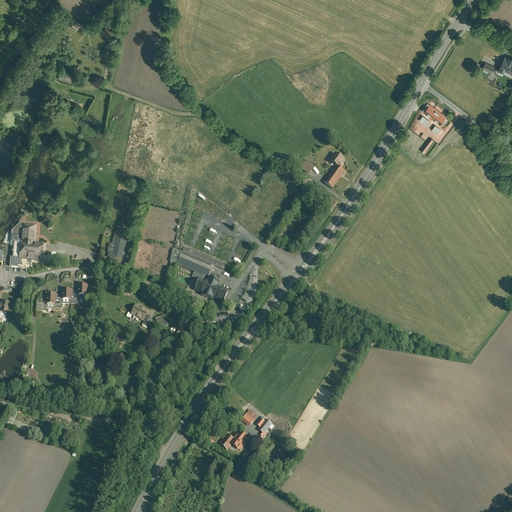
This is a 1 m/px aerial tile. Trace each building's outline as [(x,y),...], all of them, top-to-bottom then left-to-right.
[(118,25),(112,19),(111,20),(111,19),(110,21),(112,23),(107,28),(110,32),(107,34),(110,36),(118,29),(118,26),(118,25)] [(511,58),(506,56),(500,68),(504,70),(505,68),(511,71),(511,58)] [(494,66),(485,62),(483,68),(492,72),(494,66)] [(73,74),(67,72),(64,79),(70,81),(73,74)] [(433,107),(427,103),(422,110),(428,114),(433,107)] [(438,110),(433,107),(428,114),(432,117),(438,110)] [(438,110),(432,117),(436,120),(441,113),(438,110)] [(447,118),(441,113),(436,120),(442,125),(447,118)] [(434,122),(432,125),(430,128),(436,133),(439,130),(437,129),(439,126),(434,122)] [(426,128),(418,137),(420,138),(427,129),(426,128)] [(431,137),(422,150),(424,152),(434,139),(431,137)] [(344,161),(335,155),(330,162),(336,166),(339,168),(344,161)] [(314,167),(306,162),(301,169),(309,174),(314,167)] [(336,166),(323,183),(332,190),(333,189),(344,173),(345,173),(339,168),(336,166)] [(314,184),(306,188),(309,194),(317,190),(314,184)] [(26,224),(21,224),(12,232),(12,235),(11,241),(14,241),(14,243),(12,267),(18,268),(18,266),(21,266),(22,259),(42,261),(43,246),(34,245),(35,238),(34,238),(34,236),(33,236),(34,229),(31,229),(31,228),(29,227),(29,228),(25,228),(26,224)] [(115,238),(114,238),(110,258),(112,258),(117,259),(122,260),(126,240),(121,239),(116,238),(115,238)] [(182,253),(173,249),(171,254),(172,255),(171,258),(170,262),(177,265),(181,253),(182,253)] [(195,253),(184,249),(182,253),(181,253),(192,258),(195,253)] [(192,258),(181,253),(177,265),(202,276),(209,279),(214,267),(192,258)] [(216,263),(195,253),(192,258),(214,267),(216,263)] [(225,266),(216,263),(214,267),(223,271),(225,266)] [(219,283),(209,279),(202,276),(200,280),(199,280),(194,290),(202,294),(201,296),(211,301),(213,298),(223,303),(228,292),(217,288),(219,283)] [(87,286),(78,285),(78,294),(78,295),(86,296),(87,286)] [(71,290),(62,290),(62,299),(62,300),(70,300),(71,294),(71,290)] [(55,295),(47,295),(46,303),(46,305),(55,305),(55,299),(55,295)] [(2,305),(1,304),(0,308),(2,308),(1,312),(6,313),(7,313),(9,302),(3,301),(2,305)] [(46,303),(38,303),(37,311),(46,312),(46,305),(46,303)] [(148,312),(136,306),(132,314),(144,320),(148,312)] [(163,315),(155,319),(160,329),(167,325),(166,323),(166,322),(164,319),(165,319),(163,315)] [(186,324),(182,322),(177,331),(181,334),(186,324)] [(149,399),(155,387),(151,385),(145,397),(149,399)] [(6,425),(11,427),(16,412),(11,410),(6,425)] [(247,415),(243,419),(248,423),(251,418),(247,415)] [(52,432),(56,419),(48,416),(43,429),(52,432)] [(261,419),(256,425),(260,428),(264,422),(261,419)] [(260,428),(258,430),(263,434),(266,431),(271,425),(266,420),(264,422),(260,428)] [(68,432),(59,429),(57,438),(66,441),(68,432)] [(247,440),(239,433),(233,440),(230,443),(233,445),(238,450),(239,449),(241,450),(243,447),(242,446),(247,440)] [(230,443),(233,440),(228,436),(220,445),(228,451),(233,445),(230,443)]
